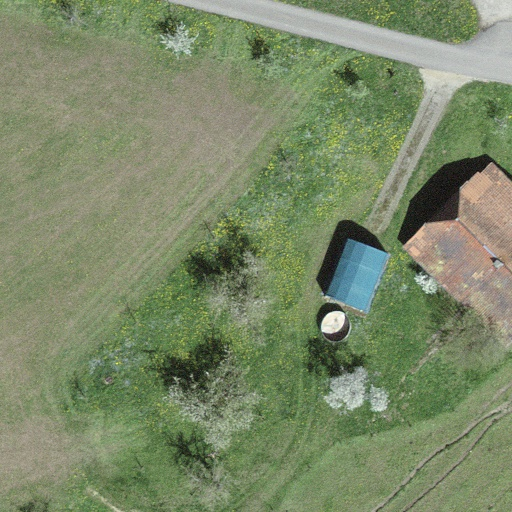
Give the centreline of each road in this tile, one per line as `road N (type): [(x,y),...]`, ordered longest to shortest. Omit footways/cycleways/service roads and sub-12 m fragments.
road 1 (track): [(247,511),(291,468),(322,415),(449,59)]
road 2 (unclassified): [(222,0),(511,70)]
